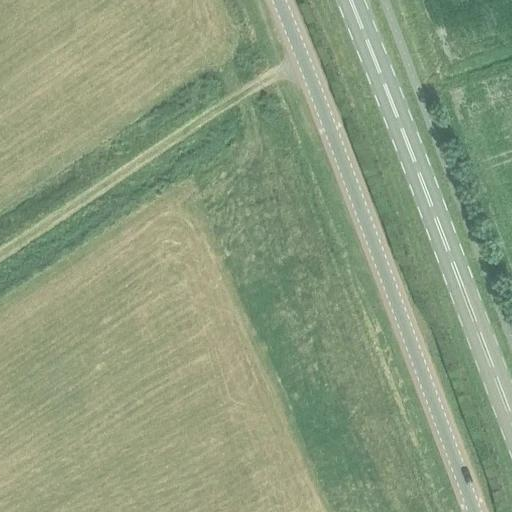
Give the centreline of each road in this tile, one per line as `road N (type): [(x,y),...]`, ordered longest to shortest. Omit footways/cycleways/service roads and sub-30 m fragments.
road 1 (tertiary): [(474,511),(276,0)]
road 2 (secondary): [(348,0),(511,426)]
road 3 (track): [(0,258),(302,58)]
